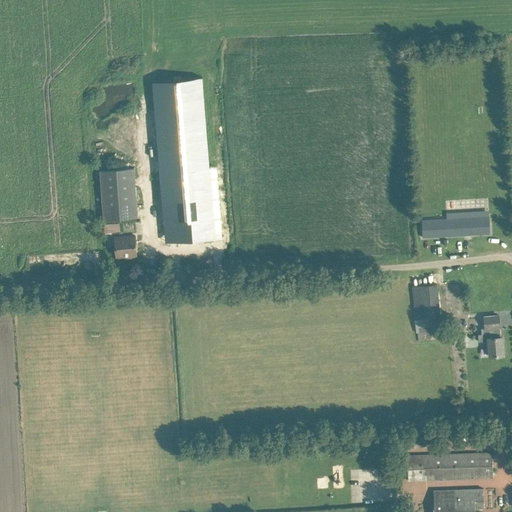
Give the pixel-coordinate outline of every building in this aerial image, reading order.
[(214,108),(165,111),(174,241),(224,238),(214,108)] [(149,150),(149,147),(149,143),(148,140),(147,137),(145,135),(143,133),(140,131),(136,130),(133,129),(129,129),(126,130),(122,132),(120,134),(117,137),(116,140),(115,143),(114,146),(114,150),(115,152),(117,156),(119,159),(121,161),(124,162),(127,164),(131,164),(135,164),(138,163),(141,162),(144,160),(146,157),(148,154),(149,150)] [(137,217),(134,168),(100,170),(104,220),(137,217)] [(422,220),(422,227),(423,237),(490,233),(489,216),(422,220)] [(108,231),(122,230),(122,223),(107,223),(108,231)] [(115,237),(116,247),(117,257),(130,256),(130,253),(136,253),(135,235),(115,237)] [(478,334),(479,341),(489,340),(490,355),(504,354),(502,336),(501,336),(499,315),(484,316),(485,328),(481,328),(482,334),(478,334)] [(492,452),(482,453),(407,455),(408,480),(493,477),(492,452)] [(483,488),(473,489),(434,490),(434,511),(475,511),(475,508),(484,508),(483,488)]
